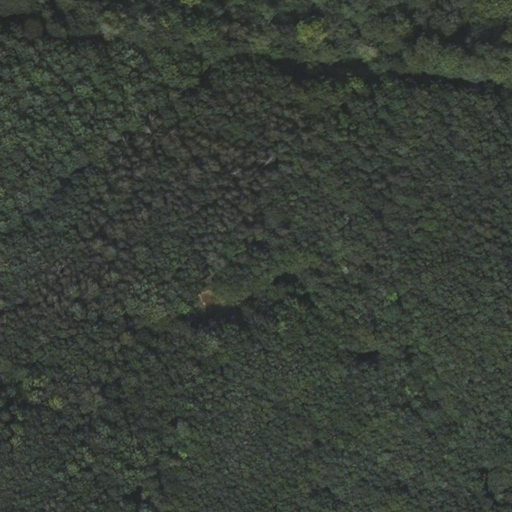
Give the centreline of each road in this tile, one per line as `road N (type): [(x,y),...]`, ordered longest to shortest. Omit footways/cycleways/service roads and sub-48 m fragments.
road 1 (track): [(0,36),(204,64),(511,87)]
road 2 (track): [(204,64),(0,230)]
